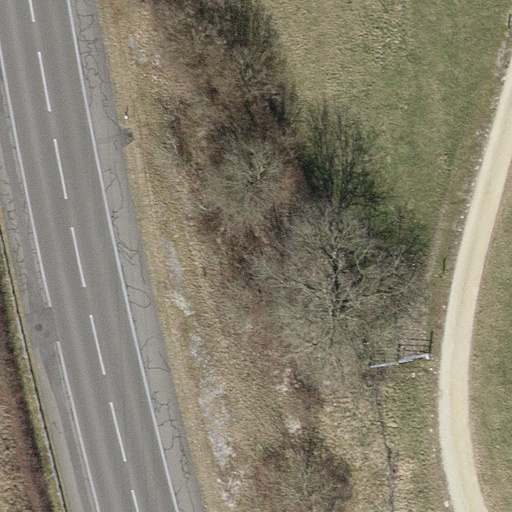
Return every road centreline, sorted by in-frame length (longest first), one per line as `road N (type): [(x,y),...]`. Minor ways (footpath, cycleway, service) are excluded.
road 1 (trunk): [(38,0),(82,254),(141,511)]
road 2 (track): [(511,123),(463,326),(461,462),(480,511)]
